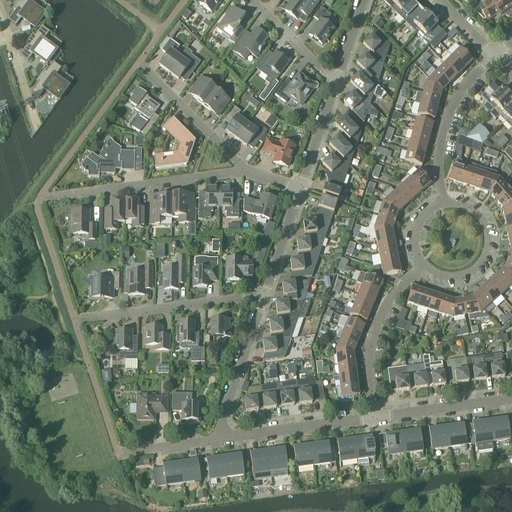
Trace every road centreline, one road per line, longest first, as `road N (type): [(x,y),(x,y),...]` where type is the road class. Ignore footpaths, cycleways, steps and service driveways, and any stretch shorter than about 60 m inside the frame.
road 1 (residential): [(35,203),(240,172)]
road 2 (residential): [(73,319),(262,298)]
road 3 (residential): [(412,270),(435,286),(459,286),(488,258),(479,214),(435,202)]
road 4 (residential): [(435,202),(451,107),(494,56)]
road 5 (residential): [(370,418),(371,343),(412,270)]
road 6 (residential): [(216,443),(370,418)]
road 7 (residential): [(216,443),(262,298)]
road 8 (residential): [(240,172),(134,65)]
road 9 (residential): [(370,418),(511,401)]
